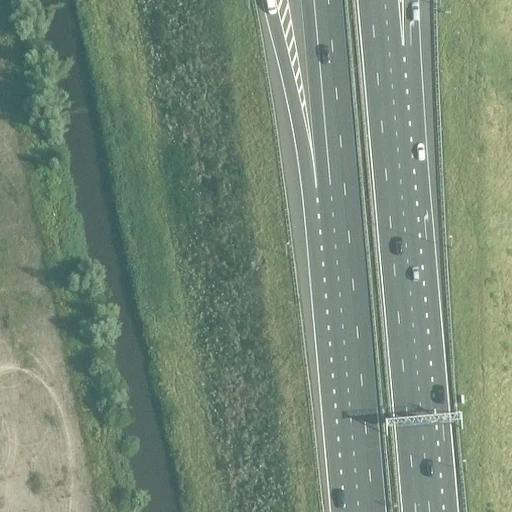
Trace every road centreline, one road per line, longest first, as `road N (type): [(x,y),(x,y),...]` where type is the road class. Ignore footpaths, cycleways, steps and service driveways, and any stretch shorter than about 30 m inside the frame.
road 1 (motorway): [(428,511),(388,46)]
road 2 (motorway): [(337,186),(365,511)]
road 3 (motorway): [(266,0),(280,55),(337,186)]
road 4 (motorway): [(320,0),(337,186)]
